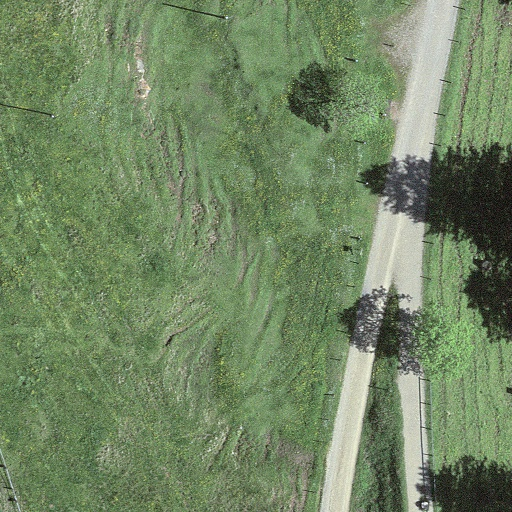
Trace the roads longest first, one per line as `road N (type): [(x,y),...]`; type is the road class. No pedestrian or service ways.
road 1 (track): [(418,113),(335,511)]
road 2 (track): [(418,113),(410,251),(420,511)]
